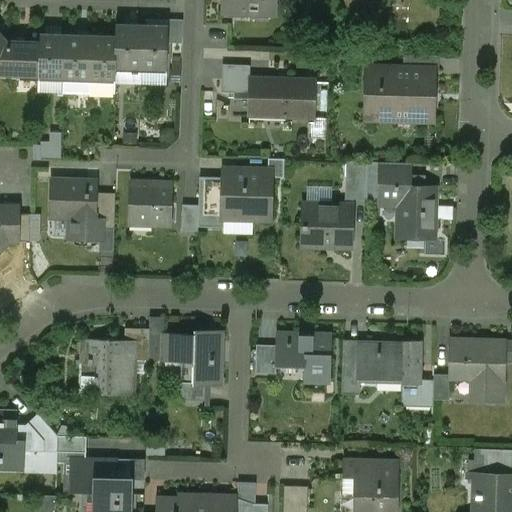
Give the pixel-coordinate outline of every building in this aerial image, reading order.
[(220,0),(221,11),(277,13),(277,0),(220,0)] [(373,0),(351,0),(351,18),(373,20),(373,0)] [(142,25),(116,24),(116,36),(115,68),(141,69),(142,25)] [(168,26),(142,25),(141,69),(166,70),(168,26)] [(65,34),(40,34),(39,42),(38,77),(64,78),(65,34)] [(91,35),(65,34),(64,78),(89,79),(91,35)] [(116,36),(91,35),(89,79),(115,80),(115,68),(116,36)] [(39,42),(7,40),(0,46),(0,76),(38,77),(39,42)] [(440,56),(404,55),(403,69),(435,70),(435,72),(439,72),(440,56)] [(403,69),(367,68),(366,87),(379,88),(378,100),(374,100),(373,118),(433,120),(435,72),(435,70),(403,69)] [(246,81),(225,80),(225,91),(246,92),(246,81)] [(314,82),(250,80),(249,112),(284,113),(283,117),(313,118),(314,82)] [(34,157),(62,155),(61,130),(49,130),(50,141),(33,142),(34,157)] [(368,162),(346,161),(345,205),(352,205),(352,200),(367,200),(368,162)] [(408,163),(380,162),(379,201),(398,201),(399,186),(401,186),(401,178),(408,178),(408,163)] [(272,171),(223,170),(222,190),(222,218),(223,218),(270,219),(272,171)] [(97,182),(50,180),(49,217),(70,218),(70,238),(101,239),(101,227),(93,227),(94,219),(96,219),(97,193),(97,182)] [(171,184),(131,183),(129,224),(170,225),(171,184)] [(309,184),(308,200),(332,201),(332,185),(309,184)] [(401,186),(399,186),(398,201),(397,238),(434,239),(435,206),(433,206),(433,187),(401,186)] [(222,190),(199,189),(198,205),(198,227),(223,227),(223,218),(222,218),(222,190)] [(115,194),(97,193),(96,219),(94,219),(93,227),(101,227),(114,228),(115,194)] [(345,205),(303,204),(301,244),(334,245),(334,247),(351,247),(352,205),(345,205)] [(198,205),(182,205),(181,231),(197,232),(198,227),(198,205)] [(0,249),(9,241),(17,241),(18,214),(18,206),(0,206),(0,249)] [(30,213),(18,214),(17,241),(29,241),(30,213)] [(135,340),(80,339),(79,368),(81,368),(81,364),(98,365),(97,377),(94,377),(94,376),(92,376),(91,381),(96,381),(96,394),(135,395),(136,359),(148,360),(149,335),(149,329),(148,329),(147,337),(135,336),(135,340)] [(194,335),(164,334),(163,336),(163,360),(163,361),(193,362),(193,383),(205,383),(205,384),(215,385),(216,341),(214,341),(215,331),(194,331),(194,335)] [(331,335),(277,333),(276,347),(276,366),(305,367),(304,382),(329,383),(331,335)] [(163,336),(149,335),(148,360),(163,360),(163,336)] [(422,341),(343,339),(343,345),(357,345),(357,378),(402,379),(402,384),(421,385),(421,380),(422,341)] [(505,341),(450,340),(449,375),(449,379),(471,380),(470,400),(503,401),(505,341)] [(357,345),(343,345),(342,377),(357,378),(357,345)] [(276,347),(256,347),(256,373),(275,374),(276,366),(276,347)] [(449,375),(433,375),(433,380),(433,400),(448,400),(449,379),(449,375)] [(421,380),(421,385),(402,384),(401,406),(432,407),(433,400),(433,380),(421,380)] [(193,383),(181,382),(180,400),(204,401),(205,384),(205,383),(193,383)] [(26,425),(17,424),(17,413),(0,412),(0,461),(2,461),(2,460),(24,462),(25,451),(45,452),(45,440),(29,422),(26,425)] [(57,436),(38,413),(29,422),(45,440),(45,452),(57,452),(57,436)] [(86,437),(57,436),(57,452),(85,453),(86,437)] [(511,449),(474,449),(474,461),(469,461),(468,476),(477,476),(477,473),(511,473),(511,449)] [(45,452),(25,451),(24,462),(23,473),(56,473),(57,452),(45,452)] [(117,459),(70,457),(69,492),(93,492),(92,511),(130,511),(132,477),(117,476),(117,459)] [(397,511),(399,462),(343,461),(342,477),(359,478),(359,495),(356,494),(355,511),(397,511)] [(511,511),(511,473),(477,473),(477,476),(481,477),(480,495),(476,495),(475,511),(511,511)] [(306,511),(307,487),(284,486),(283,511),(306,511)] [(217,497),(177,496),(177,498),(176,511),(236,511),(237,496),(217,495),(217,497)] [(55,511),(56,496),(40,496),(39,511),(55,511)] [(176,511),(177,498),(156,498),(155,511),(176,511)]
